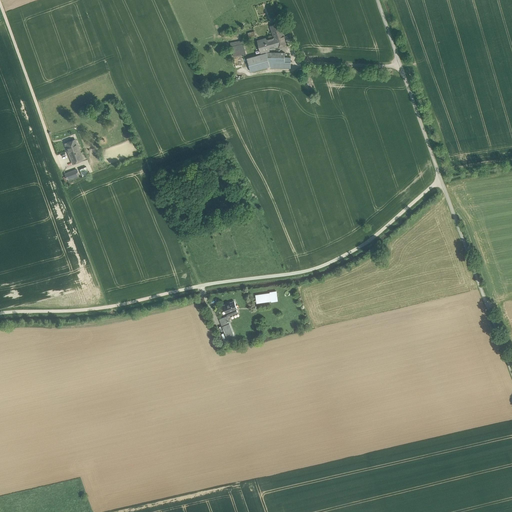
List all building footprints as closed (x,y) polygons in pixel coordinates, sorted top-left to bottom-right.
[(274,38),(284,35),(280,23),(270,26),(274,38)] [(266,40),(266,38),(262,39),(257,41),(261,53),(269,51),(269,49),(277,46),(286,44),(284,35),(274,38),(266,40)] [(234,57),(245,53),(241,40),(230,43),(234,57)] [(251,72),(270,66),(266,53),(247,58),(251,72)] [(285,53),(266,53),(270,66),(271,67),(271,68),(279,68),(285,68),(285,62),(291,62),(291,58),(285,58),(285,53)] [(69,155),(79,150),(75,140),(65,144),(69,155)] [(79,150),(69,155),(72,163),(83,159),(79,150)] [(67,179),(78,175),(76,170),(65,174),(67,179)] [(223,306),(226,313),(227,313),(236,309),(237,309),(234,301),(223,306)] [(230,321),(228,316),(219,319),(222,326),(229,324),(229,323),(228,322),(230,321)] [(229,323),(229,324),(222,326),(227,339),(234,336),(229,323)]
